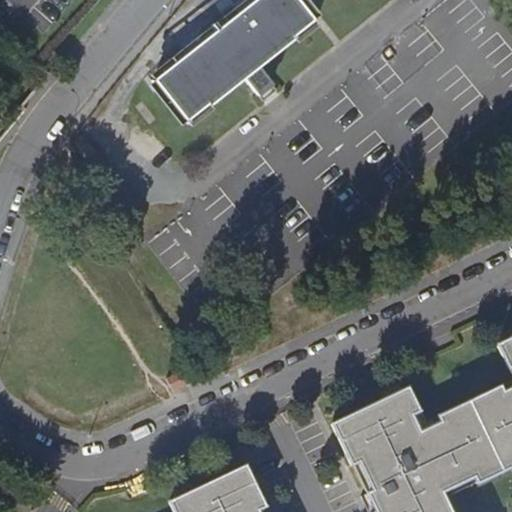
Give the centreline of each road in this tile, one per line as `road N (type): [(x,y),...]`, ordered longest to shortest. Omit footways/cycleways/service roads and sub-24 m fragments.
road 1 (residential): [(0,428),(26,449),(71,461),(124,452),(511,273)]
road 2 (residential): [(160,0),(116,54),(0,242)]
